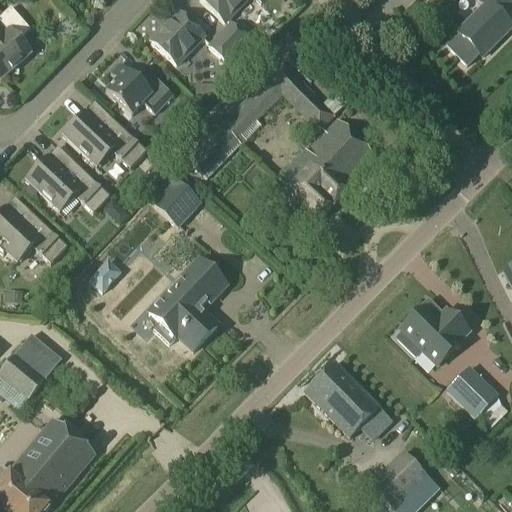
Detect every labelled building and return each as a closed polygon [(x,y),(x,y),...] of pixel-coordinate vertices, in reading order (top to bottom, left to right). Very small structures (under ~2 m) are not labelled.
[(201,0),(199,3),(224,26),(248,0),(201,0)] [(479,57),(481,60),(511,30),(500,18),(511,6),(504,0),(483,0),(480,4),(484,8),(457,35),(460,38),(447,50),(466,70),(479,57)] [(0,83),(30,57),(18,44),(30,33),(10,11),(0,19),(0,83)] [(151,45),(175,69),(203,40),(178,16),(151,45)] [(219,39),(237,55),(248,43),(230,27),(219,39)] [(219,39),(208,50),(226,67),(237,55),(219,39)] [(105,95),(131,119),(142,107),(154,118),(172,99),(142,70),(132,80),(119,67),(110,77),(116,83),(105,95)] [(187,163),(205,183),(244,143),(259,128),(254,124),(295,82),(281,68),(187,163)] [(191,100),(182,110),(192,118),(201,109),(191,100)] [(333,120),(321,107),(311,116),(324,129),(333,120)] [(78,122),(62,139),(95,171),(111,155),(129,173),(146,155),(108,119),(99,129),(88,119),(82,126),(78,122)] [(278,184),(318,223),(354,187),(352,185),(375,161),(336,123),(278,184)] [(71,164),(62,174),(51,164),(45,171),(41,167),(25,184),(58,216),(73,200),(92,218),(109,201),(71,164)] [(175,234),(197,207),(181,193),(159,221),(175,234)] [(0,219),(0,255),(3,259),(5,256),(16,266),(19,263),(20,264),(30,253),(29,252),(31,250),(50,268),(66,251),(29,215),(19,225),(9,215),(2,222),(0,219)] [(199,264),(148,318),(149,319),(152,316),(161,325),(153,334),(169,349),(177,340),(193,355),(216,331),(199,314),(206,307),(207,308),(225,289),(199,264)] [(104,267),(87,283),(98,295),(116,279),(104,267)] [(511,270),(503,276),(511,291),(511,270)] [(3,306),(21,308),(22,296),(4,294),(3,306)] [(441,319),(427,305),(399,334),(402,337),(396,342),(415,360),(420,355),(436,370),(459,348),(458,347),(468,336),(445,314),(441,319)] [(43,386),(13,360),(0,375),(0,379),(28,403),(43,386)] [(335,367),(305,396),(350,442),(380,412),(335,367)] [(497,400),(468,372),(446,395),(474,423),(497,400)] [(0,511),(48,511),(94,458),(53,423),(7,477),(1,471),(0,471),(0,511)] [(401,453),(367,486),(391,511),(411,511),(436,489),(401,453)] [(441,462),(456,477),(460,473),(445,458),(441,462)]
